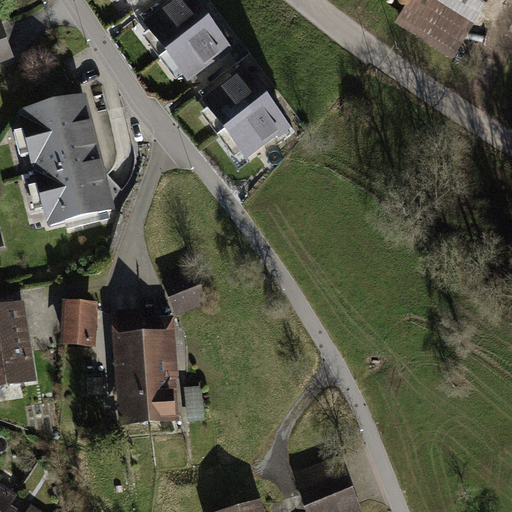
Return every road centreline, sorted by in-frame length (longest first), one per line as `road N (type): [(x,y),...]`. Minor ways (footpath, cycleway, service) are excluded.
road 1 (residential): [(406,511),(313,320),(230,202),(173,145),(71,0)]
road 2 (unclassified): [(313,0),(450,102),(511,133)]
